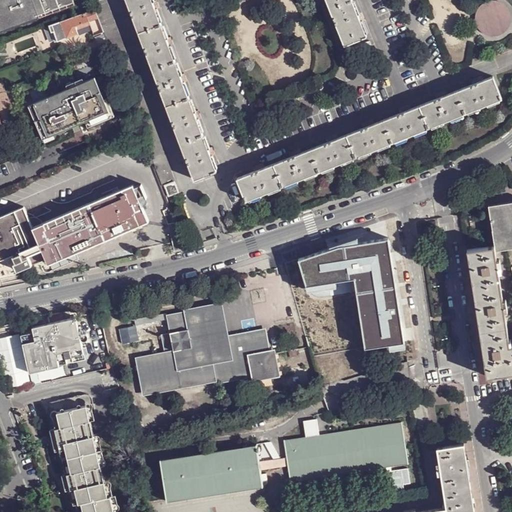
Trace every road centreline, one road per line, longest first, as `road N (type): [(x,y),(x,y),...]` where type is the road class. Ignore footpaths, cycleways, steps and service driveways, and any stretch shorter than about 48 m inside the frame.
road 1 (residential): [(0,306),(225,252),(403,197)]
road 2 (residential): [(403,197),(429,361),(464,356)]
road 3 (residential): [(464,356),(440,185)]
road 4 (residential): [(464,356),(489,511)]
